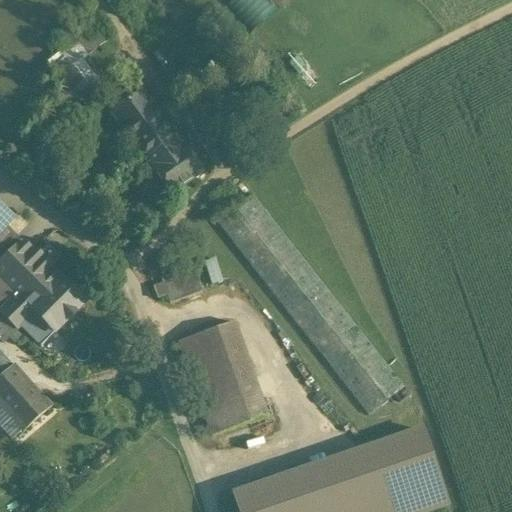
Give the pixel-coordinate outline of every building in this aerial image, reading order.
[(193,5),(189,0),(151,0),(173,23),(193,5)] [(247,34),(272,16),(260,0),(233,0),(226,6),(247,34)] [(98,19),(73,38),(88,57),(113,38),(98,19)] [(88,57),(73,38),(42,62),(73,104),(85,95),(100,83),(84,61),(88,57)] [(203,174),(141,91),(109,114),(170,196),(203,174)] [(95,107),(85,95),(73,104),(63,112),(73,124),(95,107)] [(232,192),(206,212),(215,223),(240,203),(232,192)] [(404,389),(252,196),(216,225),(368,418),(404,389)] [(13,219),(0,208),(0,233),(5,227),(13,219)] [(5,227),(0,233),(0,312),(17,296),(0,279),(0,264),(21,244),(21,243),(5,227)] [(58,281),(21,244),(0,264),(0,279),(17,296),(30,309),(58,281)] [(193,268),(160,280),(169,305),(202,294),(193,268)] [(58,281),(30,309),(35,314),(34,314),(53,334),(82,305),(58,280),(58,281)] [(17,296),(0,312),(0,316),(6,322),(16,332),(34,314),(35,314),(30,309),(17,296)] [(16,332),(6,322),(0,328),(0,342),(3,345),(16,332)] [(234,324),(178,344),(211,438),(267,419),(234,324)] [(12,369),(0,355),(0,428),(12,441),(22,432),(23,433),(50,410),(13,368),(12,369)] [(420,511),(398,448),(234,505),(236,511),(420,511)]
